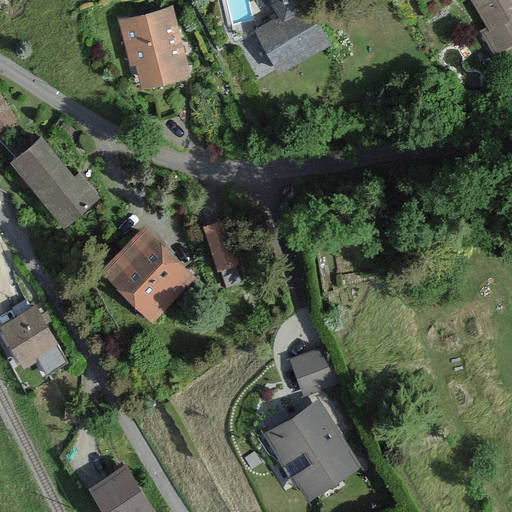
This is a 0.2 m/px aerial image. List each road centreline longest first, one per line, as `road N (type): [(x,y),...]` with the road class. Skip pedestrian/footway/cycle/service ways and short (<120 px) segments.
road 1 (residential): [(0,61),(55,92),(155,171),(305,166),(511,144)]
road 2 (residential): [(0,211),(184,511)]
